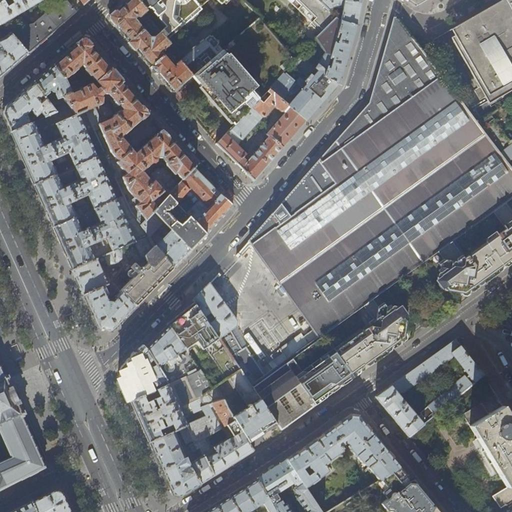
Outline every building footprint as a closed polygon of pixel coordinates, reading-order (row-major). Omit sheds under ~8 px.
[(42,0),(10,0),(12,0),(13,3),(7,6),(4,1),(0,3),(0,24),(0,25),(1,25),(42,0)] [(10,32),(10,33),(28,53),(38,45),(60,26),(79,10),(76,6),(73,8),(65,0),(48,15),(46,13),(34,23),(25,25),(18,31),(15,28),(10,32)] [(145,8),(138,0),(127,0),(118,8),(110,15),(109,20),(119,31),(122,35),(135,49),(151,37),(140,25),(143,23),(139,20),(137,21),(135,19),(137,17),(140,17),(147,11),(146,9),(145,8)] [(138,0),(145,8),(146,9),(149,7),(151,9),(152,9),(154,12),(153,12),(166,27),(160,32),(166,40),(202,10),(200,7),(194,0),(138,0)] [(291,0),(322,31),(336,18),(317,0),(291,0)] [(317,0),(336,18),(341,22),(342,14),(339,15),(332,9),(335,7),(344,8),(345,0),(317,0)] [(345,0),(344,8),(342,14),(341,22),(356,26),(362,2),(361,0),(345,0)] [(511,2),(451,38),(489,104),(511,90),(511,2)] [(511,168),(478,124),(420,48),(395,16),(382,60),(370,103),(349,128),(310,172),(270,217),(249,241),(317,340),(324,335),(364,306),(374,299),(439,252),(454,240),(495,211),(507,203),(511,198),(511,168)] [(157,34),(160,32),(148,18),(146,20),(157,34)] [(341,22),(336,18),(322,31),(315,39),(325,52),(315,69),(318,71),(313,76),(310,74),(304,81),(300,78),(295,83),(283,72),(269,88),(306,120),(319,105),(330,93),(335,88),(338,84),(325,76),(341,22)] [(346,57),(356,26),(341,22),(325,76),(338,84),(344,64),(346,57)] [(1,25),(0,25),(0,26),(2,28),(1,29),(5,35),(9,32),(5,27),(1,25)] [(166,40),(160,32),(157,34),(153,37),(151,37),(135,49),(142,58),(150,67),(164,55),(172,48),(166,40)] [(0,77),(10,69),(28,53),(10,33),(4,38),(0,39),(0,77)] [(179,61),(192,76),(222,51),(209,36),(179,61)] [(82,39),(68,51),(58,60),(43,73),(34,81),(47,99),(50,97),(48,95),(50,93),(50,91),(51,90),(52,92),(55,92),(55,94),(57,99),(50,103),(56,112),(11,132),(13,138),(15,142),(78,114),(84,111),(86,112),(93,129),(99,127),(110,151),(117,160),(116,161),(125,172),(121,176),(127,189),(133,197),(126,202),(130,210),(141,225),(154,211),(157,207),(152,202),(164,192),(168,196),(169,195),(177,186),(171,179),(173,177),(170,174),(168,175),(162,169),(159,171),(158,170),(152,175),(153,176),(149,180),(142,171),(151,163),(152,164),(157,159),(158,158),(161,158),(166,163),(168,168),(175,176),(177,174),(182,181),(194,169),(196,166),(165,130),(161,130),(135,152),(121,136),(148,115),(149,111),(129,88),(120,78),(94,48),(87,39),(82,39)] [(192,76),(193,76),(204,90),(234,125),(257,100),(250,92),(253,88),(222,51),(192,76)] [(172,64),(164,55),(150,67),(161,79),(171,91),(174,91),(174,92),(193,76),(192,76),(179,61),(175,64),(176,66),(174,67),(171,64),(172,64)] [(47,99),(34,81),(21,92),(4,107),(3,114),(6,122),(11,132),(56,112),(50,103),(47,99)] [(306,120),(269,88),(257,100),(234,125),(217,143),(245,171),(254,179),(254,180),(262,171),(267,166),(291,138),(306,120)] [(78,114),(15,142),(24,161),(34,185),(57,174),(51,161),(56,158),(58,163),(66,160),(64,155),(68,152),(75,167),(97,157),(78,114)] [(511,141),(491,114),(478,124),(511,168),(511,141)] [(97,157),(75,167),(57,174),(34,185),(42,202),(44,206),(53,227),(83,214),(81,209),(77,211),(76,210),(76,208),(73,202),(75,201),(77,206),(85,203),(83,197),(88,195),(94,209),(116,199),(97,157)] [(107,160),(115,177),(118,175),(111,158),(107,160)] [(194,169),(182,181),(177,186),(169,195),(177,203),(184,195),(195,205),(187,213),(195,221),(194,222),(206,234),(221,218),(229,209),(232,206),(204,179),(194,169)] [(169,195),(168,196),(157,207),(154,211),(191,251),(200,242),(205,238),(207,235),(206,234),(194,222),(195,221),(187,213),(186,213),(184,216),(186,218),(187,217),(188,218),(181,225),(176,222),(169,213),(168,211),(170,209),(171,210),(177,203),(169,195)] [(123,196),(116,199),(94,209),(83,214),(53,227),(62,247),(72,270),(95,259),(89,246),(94,244),(96,249),(104,245),(102,240),(107,238),(113,252),(120,248),(149,235),(141,225),(130,210),(126,202),(123,196)] [(511,209),(507,203),(495,211),(506,226),(487,241),(504,264),(509,261),(511,261),(511,209)] [(154,211),(141,225),(149,235),(150,236),(160,225),(165,230),(162,232),(165,236),(162,240),(158,236),(154,241),(174,268),(183,259),(191,251),(154,211)] [(149,235),(120,248),(126,260),(123,266),(118,273),(111,283),(118,290),(120,291),(136,307),(141,302),(148,295),(167,276),(174,268),(154,241),(150,236),(149,235)] [(454,240),(439,252),(444,260),(440,263),(442,268),(439,270),(442,273),(441,279),(439,281),(439,284),(442,288),(445,288),(446,287),(453,288),(455,291),(461,293),(463,296),(466,297),(469,294),(471,284),(481,285),(502,270),(503,266),(504,264),(487,241),(466,256),(454,240)] [(120,248),(113,252),(103,256),(98,258),(95,259),(72,270),(77,281),(84,295),(111,283),(118,273),(117,271),(112,275),(113,278),(106,281),(98,264),(105,260),(108,266),(120,261),(123,266),(126,260),(120,248)] [(108,299),(118,290),(111,283),(84,295),(90,309),(99,329),(111,331),(136,307),(120,291),(115,296),(114,298),(115,299),(115,300),(115,301),(113,301),(110,300),(108,300),(108,299)] [(195,302),(205,316),(210,313),(214,320),(209,323),(240,369),(252,387),(266,377),(246,347),(242,350),(230,330),(236,325),(237,321),(209,283),(193,300),(195,302)] [(336,351),(356,378),(361,374),(362,369),(366,366),(371,367),(392,352),(394,341),(404,342),(408,340),(408,337),(406,334),(407,328),(404,324),(405,318),(408,316),(409,312),(406,309),(402,308),(400,310),(395,309),(392,305),(389,307),(385,302),(379,306),(374,299),(364,306),(374,318),(369,322),(372,325),(336,351)] [(209,323),(205,316),(195,302),(181,313),(167,324),(168,325),(200,371),(212,388),(216,386),(229,376),(240,369),(209,323)] [(499,308),(508,317),(511,313),(511,310),(508,303),(502,306),(499,308)] [(155,338),(146,347),(169,384),(200,371),(168,325),(155,338)] [(283,365),(313,408),(344,387),(356,378),(336,351),(324,335),(317,340),(289,361),(283,365)] [(455,339),(454,340),(433,355),(392,384),(375,397),(388,413),(408,437),(483,374),(455,339)] [(169,384),(146,347),(137,356),(133,361),(125,369),(123,381),(127,391),(131,401),(169,384)] [(270,365),(275,371),(283,365),(289,361),(284,354),(270,365)] [(277,424),(281,430),(305,414),(313,408),(283,365),(275,371),(266,377),(252,387),(277,424)] [(0,463),(0,489),(21,479),(44,467),(40,459),(41,459),(39,456),(35,448),(36,448),(34,445),(31,438),(30,434),(29,435),(26,427),(25,424),(24,424),(21,416),(22,415),(20,411),(19,411),(17,405),(17,404),(16,400),(15,400),(11,392),(12,391),(10,387),(9,387),(6,381),(7,381),(5,376),(3,377),(0,370),(0,368),(0,369),(0,368),(0,430),(12,458),(0,463)] [(240,369),(229,376),(249,406),(233,416),(249,442),(261,434),(277,424),(252,387),(240,369)] [(200,371),(169,384),(131,401),(139,419),(150,442),(174,431),(179,429),(187,425),(194,441),(194,442),(194,443),(204,438),(214,432),(206,416),(187,425),(181,410),(183,409),(182,406),(186,405),(187,407),(191,406),(194,413),(202,409),(201,407),(204,406),(200,397),(212,388),(200,371)] [(216,386),(212,388),(200,397),(204,406),(223,400),(224,400),(216,386)] [(233,416),(223,400),(204,406),(201,407),(202,409),(206,416),(214,432),(221,429),(210,408),(213,406),(225,427),(227,426),(233,436),(213,448),(210,450),(204,438),(194,443),(197,449),(200,447),(213,476),(231,465),(234,463),(254,450),(249,442),(233,416)] [(511,511),(511,422),(502,406),(487,414),(481,403),(462,413),(506,486),(492,496),(500,508),(506,504),(510,511),(511,511)] [(351,414),(323,434),(315,439),(293,454),(286,459),(305,487),(313,482),(313,483),(320,478),(320,477),(329,471),(331,469),(329,467),(327,468),(325,464),(330,461),(329,460),(340,452),(341,454),(344,452),(343,450),(341,448),(343,447),(341,445),(347,441),(349,444),(348,446),(350,449),(349,449),(355,456),(356,457),(357,456),(362,463),(363,462),(368,468),(369,467),(380,480),(401,467),(385,447),(364,423),(358,415),(351,414)] [(187,425),(179,429),(186,445),(194,441),(187,425)] [(174,431),(150,442),(160,466),(173,495),(180,497),(184,494),(213,476),(200,447),(197,449),(194,443),(194,442),(189,445),(192,452),(197,450),(200,457),(190,464),(187,457),(185,457),(174,431)] [(305,487),(286,459),(275,466),(266,472),(257,478),(275,511),(321,511),(317,505),(305,487)] [(380,480),(379,481),(385,489),(383,491),(388,497),(383,501),(388,508),(393,508),(396,511),(430,511),(432,508),(434,507),(422,492),(410,477),(401,467),(380,480)] [(241,488),(229,496),(238,511),(248,511),(263,502),(268,511),(275,511),(257,478),(241,488)] [(71,511),(67,502),(62,492),(55,490),(43,496),(34,501),(19,508),(11,511),(71,511)] [(238,511),(229,496),(223,499),(207,510),(202,511),(238,511)] [(331,496),(317,505),(321,511),(326,511),(337,506),(331,496)]
